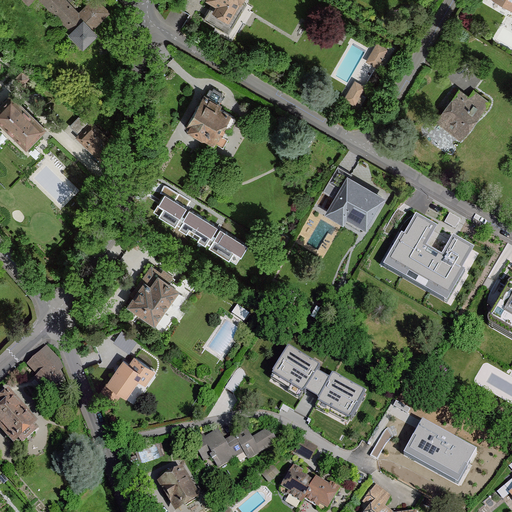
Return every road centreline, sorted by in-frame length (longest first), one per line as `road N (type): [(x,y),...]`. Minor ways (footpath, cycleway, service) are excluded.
road 1 (unknown): [(30,97),(124,186),(145,179),(199,90),(144,37)]
road 2 (residential): [(57,317),(121,210),(147,21)]
road 3 (residential): [(147,21),(365,147)]
road 4 (residential): [(130,511),(57,317)]
road 5 (residential): [(365,147),(453,0)]
road 6 (residential): [(365,147),(511,233)]
